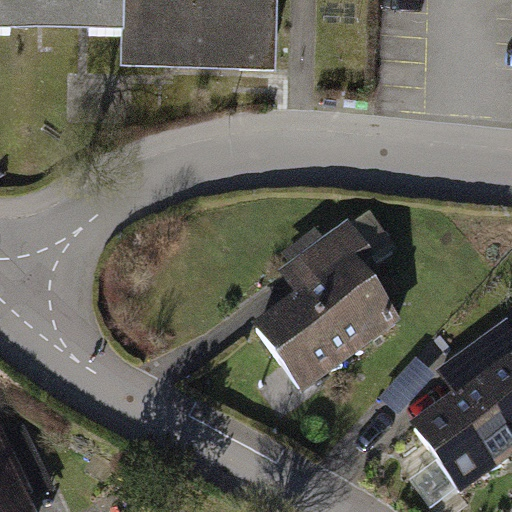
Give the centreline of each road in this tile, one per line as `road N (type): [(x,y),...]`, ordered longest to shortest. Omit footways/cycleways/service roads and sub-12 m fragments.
road 1 (residential): [(0,292),(106,207),(191,168),(301,154),(511,174)]
road 2 (residential): [(342,511),(99,375),(0,298)]
